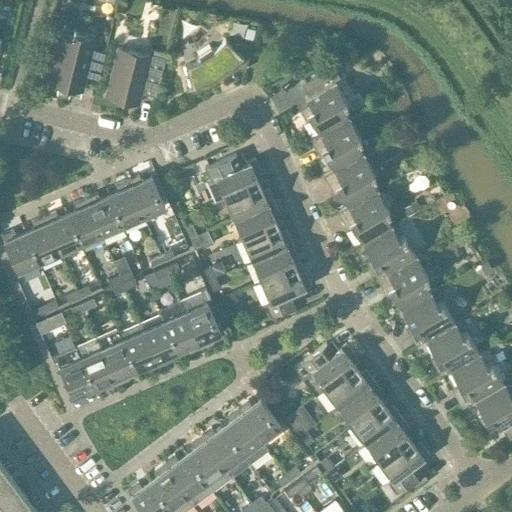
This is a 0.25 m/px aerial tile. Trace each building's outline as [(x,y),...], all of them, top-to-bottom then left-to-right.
[(97,78),(104,51),(88,47),(91,38),(61,30),(48,81),(81,89),(84,75),(97,78)] [(244,69),(250,45),(231,41),(230,44),(225,39),(224,38),(219,43),(217,45),(212,49),(210,46),(197,55),(199,58),(193,61),(187,63),(184,64),(191,87),(185,88),(186,90),(192,88),(199,85),(206,82),(213,78),(220,74),(226,69),(231,65),(244,69)] [(154,97),(166,52),(150,48),(148,55),(117,47),(105,95),(137,103),(140,93),(154,97)] [(346,101),(334,81),(339,78),(332,65),(306,81),(312,92),(304,96),(311,107),(300,113),(305,120),(310,117),(318,132),(319,133),(348,116),(341,104),(346,101)] [(362,152),(355,140),(360,137),(348,116),(319,133),(318,132),(308,138),(319,157),(324,154),(333,169),(362,152)] [(376,189),(369,176),(374,173),(362,152),(333,169),(323,175),(333,193),(338,190),(347,205),(347,206),(376,189)] [(258,182),(254,172),(259,170),(255,161),(256,161),(254,157),(240,164),(235,153),(204,166),(209,178),(205,180),(214,201),(223,197),(258,182)] [(164,205),(150,174),(140,179),(138,173),(129,177),(126,178),(142,215),(164,205)] [(142,215),(126,178),(123,179),(124,179),(114,183),(117,189),(108,193),(121,224),(142,215)] [(273,200),(272,197),(271,197),(267,188),(262,191),(258,182),(223,197),(233,218),(273,200)] [(390,225),(383,212),(388,209),(376,189),(347,206),(347,205),(337,211),(347,229),(352,226),(361,242),(390,225)] [(121,224),(108,193),(99,197),(96,191),(87,195),(84,196),(100,233),(121,224)] [(100,233),(84,196),(82,197),(82,198),(73,202),(75,207),(66,211),(80,242),(100,233)] [(416,199),(403,207),(408,215),(420,207),(416,199)] [(276,223),(272,214),(278,212),(274,203),(273,200),(233,218),(242,239),(276,223)] [(80,242),(66,211),(57,215),(54,210),(45,214),(45,213),(43,215),(59,251),(80,242)] [(59,251),(43,215),(40,216),(31,220),(33,226),(24,230),(38,260),(59,251)] [(197,233),(192,222),(185,226),(189,237),(197,233)] [(291,241),(290,239),(286,230),(280,233),(276,223),(242,239),(251,259),(291,241)] [(415,255),(403,234),(397,237),(390,225),(361,242),(370,257),(365,260),(376,278),(415,255)] [(38,260),(24,230),(15,234),(13,228),(4,232),(3,232),(0,233),(16,270),(38,260)] [(460,228),(453,232),(459,242),(466,238),(460,228)] [(202,244),(197,233),(189,237),(194,248),(202,244)] [(295,265),(291,256),(296,253),(292,244),(291,241),(251,259),(260,280),(295,265)] [(173,255),(170,248),(159,252),(162,260),(173,255)] [(162,260),(159,252),(148,257),(151,265),(162,260)] [(429,291),(422,279),(427,276),(415,255),(376,278),(386,295),(391,292),(400,308),(429,291)] [(485,259),(478,263),(483,272),(491,268),(485,259)] [(178,268),(175,260),(164,265),(167,273),(178,268)] [(215,275),(210,264),(203,267),(208,278),(215,275)] [(167,273),(164,265),(153,270),(156,277),(167,273)] [(295,291),(310,284),(308,281),(304,272),(299,274),(295,265),(260,280),(269,301),(264,303),(269,315),(300,302),(295,291)] [(132,276),(129,268),(118,273),(121,281),(132,276)] [(121,281),(118,273),(107,278),(110,285),(121,281)] [(220,286),(215,275),(208,278),(213,289),(220,286)] [(135,283),(132,276),(121,281),(124,288),(135,283)] [(124,288),(121,281),(110,285),(113,293),(124,288)] [(89,292),(86,284),(75,289),(78,296),(89,292)] [(219,331),(206,301),(211,300),(205,287),(179,299),(200,347),(203,345),(202,345),(212,341),(209,336),(219,331)] [(78,296),(75,289),(64,294),(67,301),(78,296)] [(453,321),(441,301),(436,304),(429,291),(400,308),(409,324),(404,326),(415,345),(425,339),(424,338),(453,321)] [(232,294),(219,300),(224,311),(237,305),(232,294)] [(95,304),(92,297),(81,302),(84,309),(95,304)] [(200,347),(179,299),(158,308),(160,312),(177,350),(186,346),(188,351),(197,347),(197,348),(200,347)] [(84,309),(81,302),(70,307),(73,314),(84,309)] [(47,310),(44,303),(32,308),(36,315),(47,310)] [(177,350),(160,312),(139,321),(158,365),(161,364),(170,360),(167,354),(177,350)] [(54,331),(47,317),(34,322),(41,337),(54,331)] [(158,365),(139,321),(118,330),(135,368),(144,364),(146,370),(155,366),(156,366),(158,365)] [(478,351),(466,331),(461,334),(453,321),(424,338),(425,339),(433,354),(428,357),(439,375),(449,369),(449,368),(478,351)] [(135,368),(118,330),(116,326),(95,336),(116,383),(119,382),(128,378),(126,372),(135,368)] [(116,383),(95,336),(75,345),(93,386),(102,382),(105,388),(114,384),(116,383)] [(324,387),(354,364),(348,356),(353,353),(347,345),(345,341),(332,351),(325,341),(293,365),(314,394),(324,387)] [(93,386),(75,345),(53,354),(74,402),(77,400),(86,396),(84,391),(93,386)] [(502,382),(490,361),(485,364),(478,351),(449,368),(449,369),(458,384),(453,387),(464,405),(474,399),(473,399),(502,382)] [(337,405),(373,379),(371,377),(365,369),(360,372),(354,364),(324,387),(337,405)] [(351,423),(381,401),(375,393),(380,389),(374,381),(373,379),(337,405),(351,423)] [(511,392),(510,394),(502,382),(473,399),(474,399),(482,414),(478,417),(482,424),(492,419),(498,429),(506,425),(511,434),(511,392)] [(279,424),(259,398),(250,404),(247,399),(239,405),(236,407),(260,439),(279,424)] [(365,442),(400,415),(398,413),(392,405),(387,409),(381,401),(351,423),(365,442)] [(260,439),(236,407),(234,408),(234,409),(226,414),(230,419),(222,425),(249,462),(268,448),(260,439)] [(378,460),(408,437),(402,429),(407,426),(401,418),(402,418),(400,415),(365,442),(378,460)] [(299,434),(305,429),(298,419),(292,424),(299,434)] [(249,462),(222,425),(214,431),(210,426),(202,432),(200,434),(224,466),(242,453),(249,462)] [(312,438),(305,429),(299,434),(306,443),(312,438)] [(224,466),(200,434),(198,436),(190,442),(193,447),(185,453),(213,489),(231,476),(224,466)] [(408,437),(378,460),(392,478),(387,482),(395,492),(409,481),(414,488),(426,479),(421,473),(422,472),(415,462),(428,453),(425,450),(419,442),(414,445),(408,438),(408,437)] [(213,489),(185,453),(177,459),(174,454),(166,460),(166,459),(163,461),(194,503),(213,489)] [(326,470),(333,466),(325,456),(319,461),(326,470)] [(182,511),(194,503),(163,461),(161,463),(153,469),(157,474),(149,480),(172,511),(182,511)] [(295,464),(291,467),(285,471),(290,478),(299,471),(295,464)] [(0,496),(16,484),(3,466),(0,468),(0,496)] [(340,475),(333,466),(326,470),(333,480),(340,475)] [(290,478),(285,471),(275,478),(280,485),(290,478)] [(298,489),(308,482),(303,475),(293,483),(298,489)] [(172,511),(149,480),(141,486),(137,481),(129,487),(126,489),(143,511),(172,511)] [(298,489),(293,483),(284,490),(289,496),(298,489)] [(0,511),(17,511),(30,503),(16,484),(0,496),(0,511)] [(260,494),(250,501),(255,507),(264,500),(260,494)] [(264,500),(255,507),(258,511),(261,511),(269,507),(264,500)] [(248,511),(255,507),(250,501),(241,508),(243,511),(248,511)] [(36,511),(30,503),(17,511),(36,511)]
